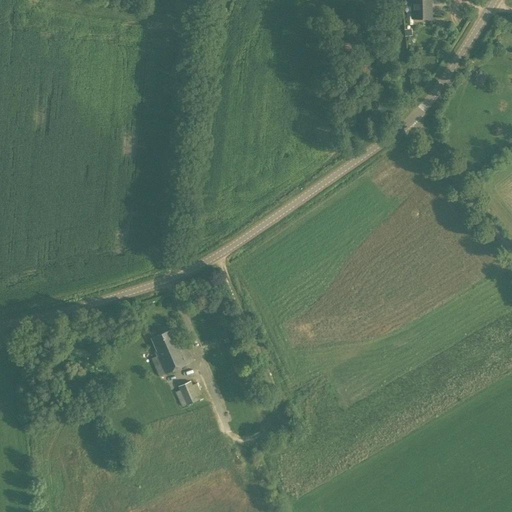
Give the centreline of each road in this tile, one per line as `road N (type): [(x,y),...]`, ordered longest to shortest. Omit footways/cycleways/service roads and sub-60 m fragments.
road 1 (tertiary): [(0,323),(131,291),(218,255),(409,120)]
road 2 (unclassified): [(511,252),(409,120)]
road 3 (tertiary): [(409,120),(494,0)]
road 4 (track): [(409,120),(398,0)]
